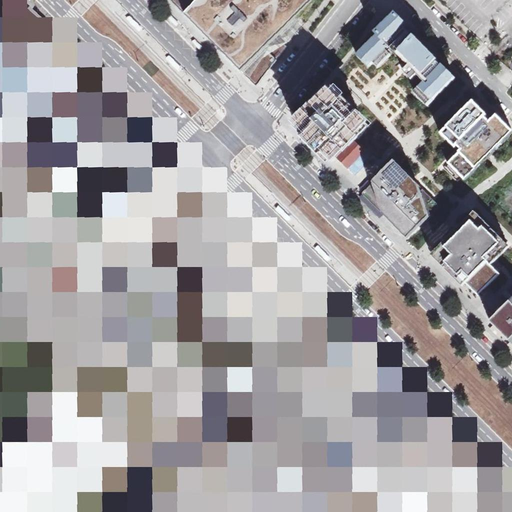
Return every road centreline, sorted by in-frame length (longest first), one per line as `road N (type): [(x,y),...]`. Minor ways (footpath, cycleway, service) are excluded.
road 1 (secondary): [(213,161),(511,464)]
road 2 (secondary): [(50,0),(213,161)]
road 3 (secondary): [(397,272),(250,123)]
road 4 (secondary): [(250,123),(127,0)]
road 5 (secondary): [(511,389),(397,272)]
road 6 (residential): [(351,0),(250,123)]
road 7 (residential): [(511,162),(397,272)]
road 8 (residential): [(411,0),(496,86)]
